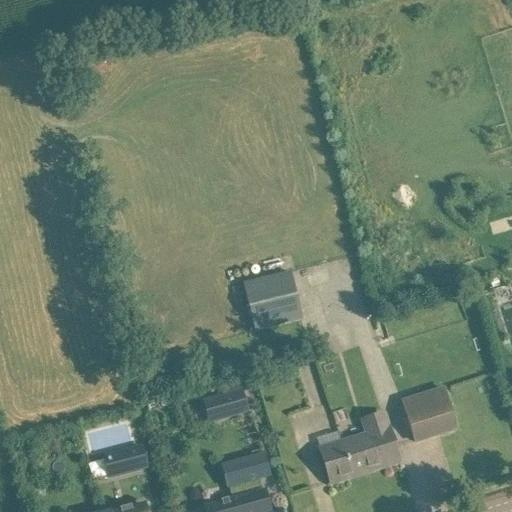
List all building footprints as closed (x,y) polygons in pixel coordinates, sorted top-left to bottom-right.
[(302,321),(290,273),(245,284),(256,332),(302,321)] [(288,341),(276,345),(281,357),(293,353),(288,341)] [(445,390),(402,401),(415,442),(457,430),(445,390)] [(247,411),(242,392),(213,400),(218,419),(247,411)] [(341,444),(320,451),(331,483),(353,476),(352,473),(376,466),(377,469),(399,462),(394,443),(389,429),(388,430),(383,415),(365,421),(369,436),(341,444)] [(118,475),(147,467),(142,448),(113,455),(118,475)] [(204,508),(205,511),(270,511),(265,491),(263,492),(260,479),(270,476),(264,455),(221,467),(227,488),(229,488),(232,500),(204,508)]
